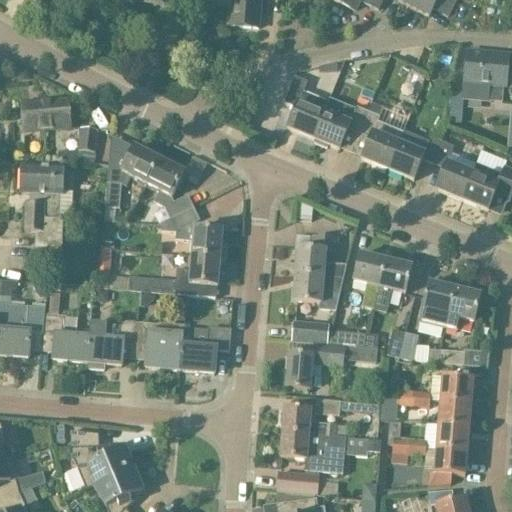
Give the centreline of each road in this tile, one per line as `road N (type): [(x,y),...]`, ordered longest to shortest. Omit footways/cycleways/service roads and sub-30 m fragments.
road 1 (residential): [(192,129),(209,89),(230,77),(398,41),(511,43)]
road 2 (tertiary): [(266,162),(511,264)]
road 3 (residential): [(239,425),(266,162)]
road 4 (residential): [(0,405),(239,425)]
road 5 (residential): [(501,511),(494,482),(511,289)]
road 6 (tertiary): [(0,33),(192,129)]
